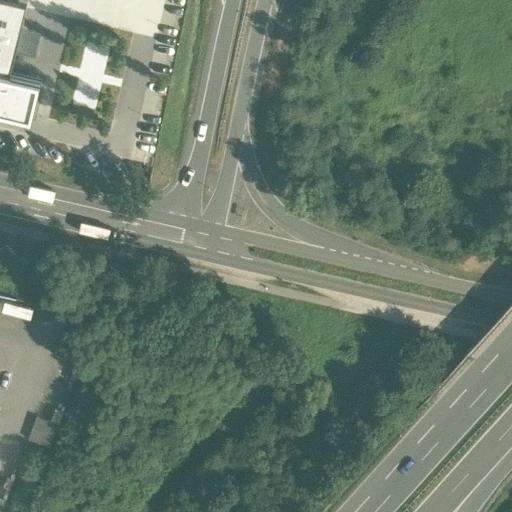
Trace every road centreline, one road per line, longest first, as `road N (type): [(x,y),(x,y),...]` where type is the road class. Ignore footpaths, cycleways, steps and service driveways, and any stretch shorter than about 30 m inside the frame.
road 1 (motorway): [(425,295),(265,204),(239,114)]
road 2 (motorway): [(232,0),(171,237)]
road 3 (secondary): [(206,245),(425,295)]
road 4 (motorway): [(511,357),(371,511)]
road 5 (secondary): [(0,197),(171,237)]
road 6 (motorway): [(206,245),(239,114)]
road 7 (motorway): [(429,511),(511,422)]
